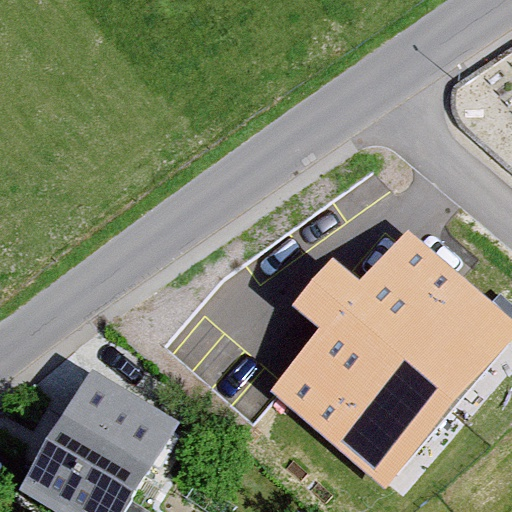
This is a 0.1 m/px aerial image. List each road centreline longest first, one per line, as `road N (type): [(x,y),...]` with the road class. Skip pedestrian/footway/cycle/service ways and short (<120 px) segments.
road 1 (residential): [(373,88),(0,360)]
road 2 (unclassified): [(373,88),(511,215)]
road 3 (residential): [(506,0),(373,88)]
